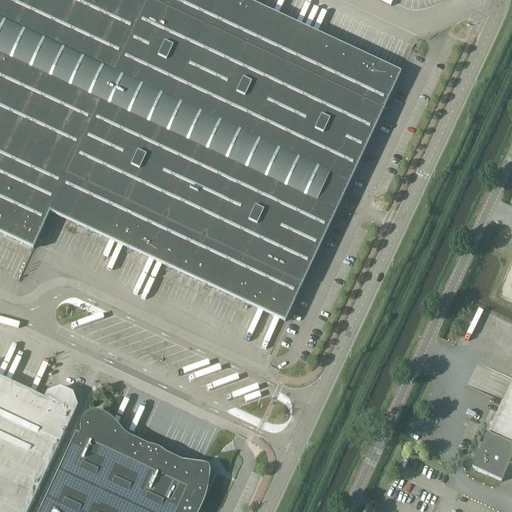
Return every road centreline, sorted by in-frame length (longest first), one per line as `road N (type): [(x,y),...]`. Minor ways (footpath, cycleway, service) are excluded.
road 1 (unclassified): [(317,402),(502,0)]
road 2 (unclassified): [(347,511),(511,159)]
road 3 (unclassified): [(317,402),(74,294),(14,315)]
road 4 (unclassified): [(296,450),(14,315)]
road 5 (unknown): [(424,347),(449,363),(450,459),(511,504)]
